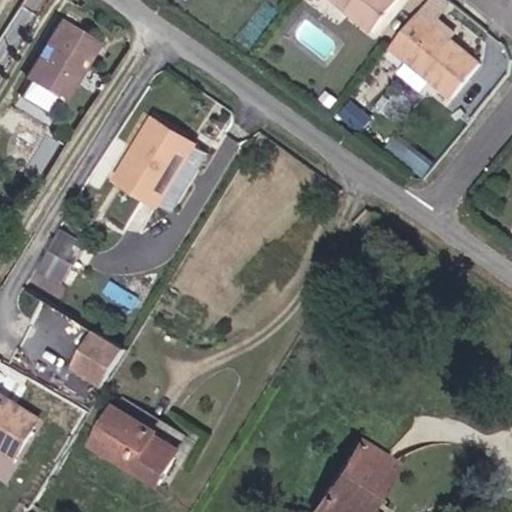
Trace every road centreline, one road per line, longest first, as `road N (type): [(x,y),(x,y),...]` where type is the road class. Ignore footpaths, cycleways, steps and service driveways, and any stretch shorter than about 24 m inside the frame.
road 1 (residential): [(430,218),(115,0)]
road 2 (track): [(165,401),(196,370),(286,318),(372,176)]
road 3 (track): [(0,271),(155,27)]
road 4 (residential): [(430,218),(511,110)]
